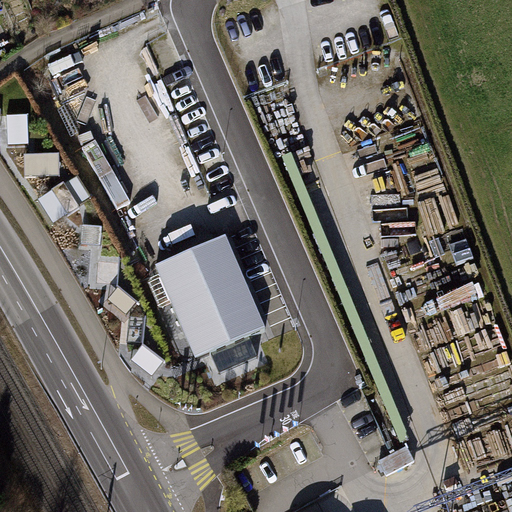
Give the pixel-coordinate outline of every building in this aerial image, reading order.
[(28,151),(30,174),(65,172),(64,149),(28,151)] [(73,182),(45,192),(54,217),(83,206),(73,182)] [(265,332),(225,239),(156,269),(196,362),(265,332)] [(122,280),(123,257),(102,256),(101,280),(122,280)] [(216,357),(224,374),(262,355),(253,338),(216,357)] [(157,370),(164,360),(145,347),(138,358),(157,370)]
